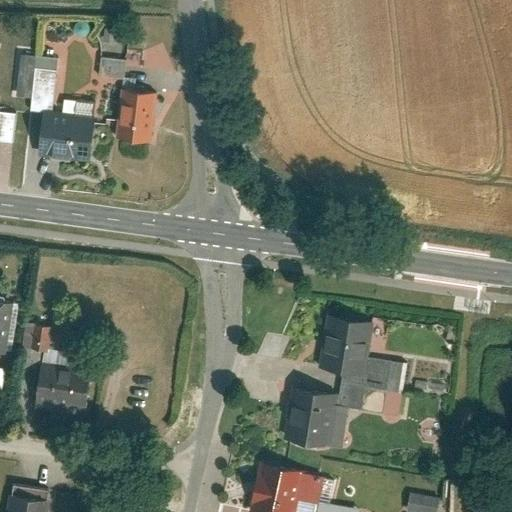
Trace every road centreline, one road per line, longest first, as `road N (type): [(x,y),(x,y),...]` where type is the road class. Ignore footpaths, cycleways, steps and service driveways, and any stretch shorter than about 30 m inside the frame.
road 1 (tertiary): [(511,275),(218,237)]
road 2 (unclassified): [(218,237),(191,0)]
road 3 (residential): [(205,471),(224,325),(218,237)]
road 4 (tertiary): [(218,237),(0,212)]
